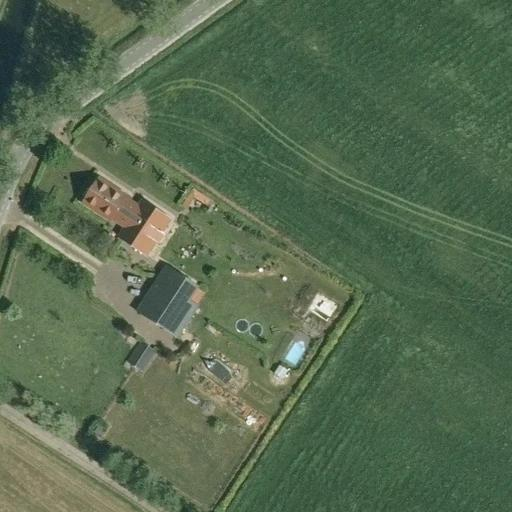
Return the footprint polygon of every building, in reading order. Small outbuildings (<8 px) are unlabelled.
[(99,179),(83,203),(110,221),(122,229),(117,237),(147,256),(170,221),(141,202),(138,205),(126,197),(99,179)] [(168,266),(138,313),(166,331),(188,297),(194,288),(196,284),(168,266)] [(203,294),(194,288),(188,297),(197,303),(203,294)] [(90,309),(84,324),(96,328),(102,313),(90,309)] [(288,373),(279,367),(274,375),(282,381),(288,373)]
